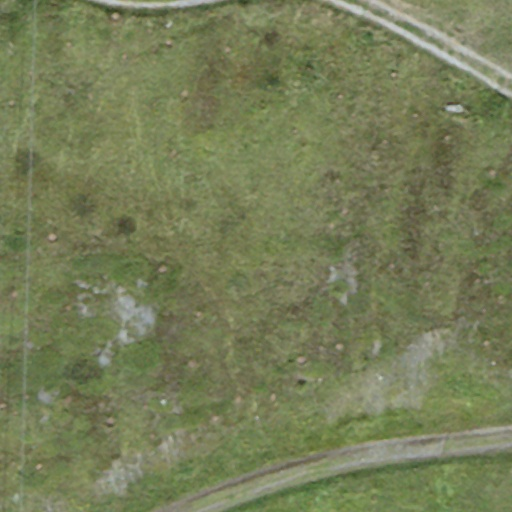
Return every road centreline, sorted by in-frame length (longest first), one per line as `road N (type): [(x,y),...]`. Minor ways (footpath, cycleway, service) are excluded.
road 1 (track): [(186,511),(302,467),(511,438)]
road 2 (track): [(511,86),(398,20),(330,0)]
